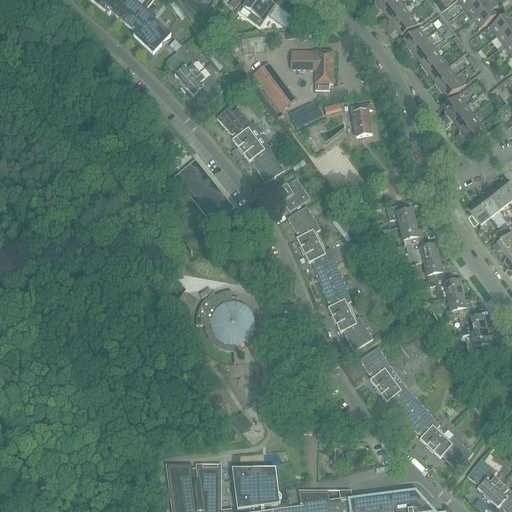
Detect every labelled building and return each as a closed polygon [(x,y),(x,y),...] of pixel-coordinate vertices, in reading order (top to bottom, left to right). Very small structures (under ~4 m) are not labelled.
[(89,0),(104,12),(104,11),(108,14),(107,15),(109,16),(111,14),(116,18),(120,20),(120,21),(133,31),(134,31),(137,33),(133,37),(153,56),(162,47),(161,46),(163,44),(164,44),(171,37),(156,22),(157,20),(146,11),(154,1),(153,0),(89,0)] [(171,0),(169,0),(167,2),(172,9),(176,6),(171,0)] [(234,0),(229,6),(235,10),(242,0),(234,0)] [(250,0),(240,14),(260,28),(274,7),(269,3),(268,4),(262,0),(250,0)] [(391,0),(373,0),(377,5),(370,10),(373,14),(391,0)] [(403,6),(398,0),(391,0),(373,14),(376,17),(383,12),(387,18),(403,6)] [(458,0),(458,1),(465,10),(478,0),(458,0)] [(491,0),(486,5),(482,0),(478,0),(465,10),(473,20),(495,3),(492,0),(491,0)] [(498,7),(495,3),(473,20),(480,30),(496,18),(491,12),(498,7)] [(283,5),(277,15),(293,25),(299,15),(283,5)] [(410,16),(403,6),(387,18),(392,24),(385,29),(388,33),(410,16)] [(180,12),(176,14),(181,21),(185,18),(180,12)] [(418,26),(410,16),(388,33),(390,37),(397,31),(402,38),(418,26)] [(490,28),(497,38),(511,26),(511,20),(510,22),(505,16),(490,28)] [(511,26),(497,38),(504,48),(511,42),(511,26)] [(419,30),(411,36),(403,42),(408,48),(406,49),(409,53),(427,40),(419,30)] [(434,49),(427,40),(409,53),(412,57),(414,55),(418,61),(434,49)] [(183,49),(167,64),(175,73),(177,71),(179,73),(175,77),(177,80),(181,84),(184,88),(199,74),(192,67),(196,63),(183,49)] [(441,59),(434,49),(418,61),(423,67),(421,69),(423,72),(441,59)] [(205,53),(210,59),(214,56),(209,50),(205,53)] [(333,53),(317,53),(317,52),(316,52),(316,53),(292,53),(292,72),(316,72),(316,85),(315,85),(315,86),(316,86),(318,86),(318,92),(315,92),(330,92),(330,86),(332,86),(333,86),(333,85),(333,66),(333,59),(334,59),(334,58),(333,58),(334,53),(333,53)] [(448,68),(441,59),(423,72),(426,76),(428,74),(433,80),(448,68)] [(218,62),(215,65),(220,71),(223,69),(218,62)] [(281,112),(295,101),(269,66),(254,77),(281,112)] [(456,78),(448,68),(433,80),(437,86),(435,88),(438,91),(456,78)] [(199,74),(184,88),(187,91),(193,98),(198,94),(200,97),(198,99),(206,107),(206,108),(223,93),(210,78),(206,82),(199,74)] [(463,88),(456,78),(438,91),(441,95),(442,93),(447,100),(463,88)] [(245,88),(236,96),(239,99),(248,91),(245,88)] [(466,106),(459,96),(442,108),(447,115),(441,120),(443,123),(466,106)] [(290,117),(297,129),(322,117),(316,104),(290,117)] [(232,141),(241,152),(264,135),(255,123),(254,123),(254,124),(252,126),(233,105),(217,120),(232,137),(234,135),(237,138),(232,141)] [(351,108),(352,118),(356,139),(372,136),(368,113),(372,112),(371,107),(368,108),(367,106),(368,106),(368,105),(351,108)] [(326,110),(328,116),(341,113),(339,106),(326,110)] [(473,116),(466,106),(443,123),(446,127),(453,122),(457,128),(473,116)] [(152,130),(175,157),(193,141),(170,114),(152,130)] [(481,125),(473,116),(457,128),(462,134),(455,139),(458,143),(481,125)] [(511,128),(511,126),(505,118),(500,121),(508,131),(511,128)] [(488,135),(481,125),(458,143),(460,146),(467,141),(472,147),(488,135)] [(264,135),(241,152),(249,164),(253,160),(256,163),(253,165),(265,184),(284,173),(269,149),(272,147),(272,148),(273,147),(264,135)] [(180,174),(174,178),(184,190),(209,222),(213,227),(217,223),(221,220),(234,209),(196,161),(182,172),(180,174)] [(292,168),(295,172),(305,166),(302,161),(292,168)] [(511,202),(511,188),(505,179),(500,183),(503,187),(498,191),(509,205),(511,202)] [(278,192),(277,193),(277,194),(283,204),(290,214),(310,201),(298,181),(297,180),(292,184),(287,186),(286,187),(284,188),(279,192),(278,192)] [(491,190),(486,194),(500,212),(509,205),(498,191),(494,194),(491,190)] [(500,212),(486,194),(481,198),(484,202),(479,205),(490,219),(500,212)] [(328,199),(316,202),(319,213),(331,210),(328,199)] [(480,227),(490,219),(479,205),(475,208),(472,204),(466,208),(480,227)] [(296,240),(303,252),(319,244),(315,235),(321,231),(306,208),(287,220),(297,235),(299,234),(301,237),(296,240)] [(401,208),(391,210),(387,211),(390,223),(399,221),(400,229),(415,226),(412,212),(402,214),(401,208)] [(333,224),(338,231),(342,228),(337,221),(333,224)] [(404,248),(406,248),(424,243),(422,235),(421,235),(420,232),(425,231),(417,233),(415,226),(400,229),(404,248)] [(507,226),(499,232),(502,235),(509,230),(507,226)] [(502,235),(499,232),(492,237),(495,241),(502,235)] [(342,237),(347,243),(351,240),(346,234),(342,237)] [(501,251),(504,255),(511,249),(511,235),(493,249),(497,254),(501,251)] [(407,254),(408,255),(408,256),(409,256),(409,257),(410,258),(413,260),(413,261),(414,262),(415,263),(415,264),(416,265),(416,266),(424,264),(439,261),(436,247),(426,250),(424,243),(406,248),(407,254)] [(313,267),(320,286),(341,277),(330,250),(324,253),(319,244),(303,252),(309,265),(314,262),(316,266),(313,267)] [(424,264),(428,283),(448,279),(446,270),(445,270),(444,268),(449,267),(449,266),(441,268),(439,261),(424,264)] [(328,309),(334,322),(351,313),(347,305),(352,303),(341,277),(320,286),(328,304),(331,303),(333,307),(328,309)] [(437,294),(439,302),(448,300),(463,297),(460,283),(450,285),(448,279),(428,283),(430,289),(436,287),(437,294)] [(379,285),(384,292),(388,289),(383,282),(379,285)] [(234,353),(234,366),(235,366),(234,343),(238,342),(242,340),(245,337),(248,333),(249,329),(250,325),(249,320),(247,316),(244,313),(240,310),(236,308),(232,308),(232,299),(235,300),(239,300),(235,299),(232,299),(231,292),(229,293),(225,293),(222,294),(219,295),(215,297),(213,299),(211,300),(208,303),(206,300),(203,304),(201,306),(200,309),(198,313),(197,316),(196,320),(196,324),(196,327),(205,327),(206,334),(209,340),(214,346),(220,350),(226,353),(234,353)] [(388,297),(393,304),(397,301),(392,295),(388,297)] [(452,319),(458,318),(472,315),(470,306),(468,306),(468,303),(472,302),(464,304),(463,297),(448,300),(450,312),(446,313),(447,320),(452,319)] [(351,313),(334,322),(340,334),(345,332),(347,336),(345,337),(354,352),(373,341),(359,319),(355,321),(351,313)] [(463,338),(472,336),(486,332),(483,318),(473,321),(472,315),(458,318),(461,329),(463,338)] [(472,336),(476,355),(486,353),(496,350),(494,341),(492,342),(492,339),(496,338),(496,337),(488,339),(486,332),(472,336)] [(423,344),(429,351),(432,348),(427,341),(423,344)] [(398,371),(395,369),(392,371),(378,349),(359,361),(369,376),(372,375),(374,378),(370,381),(378,393),(402,375),(401,373),(398,371)] [(433,356),(438,363),(442,360),(437,353),(433,356)] [(403,376),(402,375),(378,393),(387,404),(391,400),(393,404),(391,406),(405,421),(421,406),(403,385),(405,383),(404,379),(403,376)] [(464,397),(469,404),(473,401),(468,394),(464,397)] [(420,441),(430,450),(443,437),(436,431),(440,427),(421,406),(405,421),(418,436),(420,434),(424,437),(420,441)] [(473,410),(478,416),(482,414),(477,407),(473,410)] [(303,436),(312,436),(312,426),(303,426),(303,436)] [(317,436),(326,436),(326,426),(317,426),(317,436)] [(443,437),(430,450),(440,460),(444,456),(447,459),(445,461),(459,472),(473,455),(453,439),(449,443),(443,437)] [(356,463),(362,462),(359,448),(353,450),(356,463)] [(481,461),(467,478),(477,486),(479,484),(482,486),(478,491),(484,497),(488,500),(501,486),(493,478),(497,473),(481,461)] [(391,463),(374,465),(375,475),(393,473),(391,463)] [(220,511),(220,508),(220,471),(221,471),(221,470),(199,470),(199,469),(192,469),(192,466),(166,466),(166,467),(167,467),(168,469),(167,469),(168,476),(173,511),(427,511),(426,510),(425,507),(424,505),(423,503),(421,501),(415,494),(407,495),(407,494),(340,502),(340,500),(330,501),(329,493),(328,493),(328,494),(300,493),(299,492),(298,492),(300,506),(303,505),(303,507),(284,510),(283,506),(291,505),(291,504),(280,505),(280,502),(288,501),(280,502),(280,500),(281,498),(281,497),(281,496),(280,495),(279,494),(276,470),(232,470),(237,511),(231,511),(230,511),(220,511)] [(501,486),(488,500),(491,504),(498,510),(502,505),(505,508),(503,510),(504,511),(511,511),(511,491),(510,494),(501,486)]
